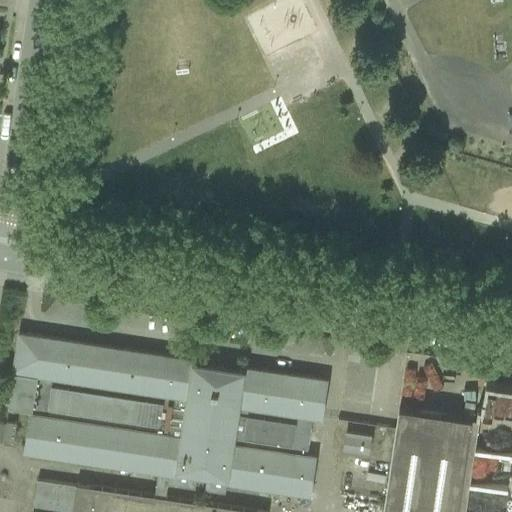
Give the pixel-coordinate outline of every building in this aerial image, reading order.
[(266,511),(267,511),(164,496),(166,483),(173,484),(173,485),(193,488),(196,473),(206,474),(204,490),(223,493),(225,481),(308,494),(314,456),(305,454),(311,415),(320,416),(325,379),(241,366),(240,371),(194,363),(194,359),(19,332),(8,406),(30,409),(24,450),(157,470),(154,494),(75,483),(75,484),(36,478),(31,511),(266,511)] [(382,511),(457,511),(475,401),(465,400),(463,416),(446,413),(398,406),(395,426),(393,439),(386,488),(382,511)] [(6,420),(3,443),(13,444),(17,422),(6,420)] [(343,448),(367,452),(369,435),(346,432),(343,448)] [(366,511),(367,503),(353,502),(352,511),(366,511)]
